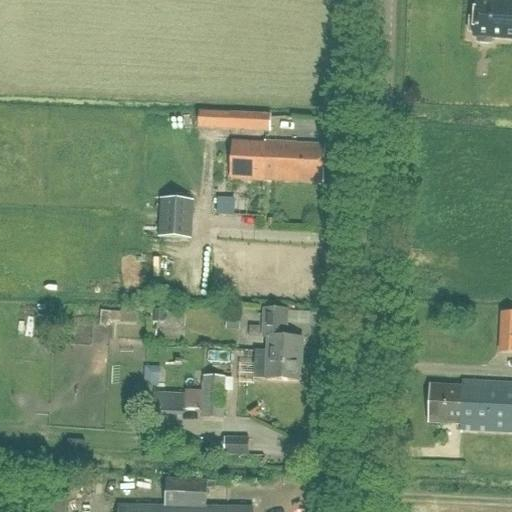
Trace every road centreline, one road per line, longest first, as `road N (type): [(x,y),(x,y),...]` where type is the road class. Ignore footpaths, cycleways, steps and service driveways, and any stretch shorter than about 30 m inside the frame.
road 1 (unclassified): [(360,511),(383,0)]
road 2 (track): [(511,501),(361,494)]
